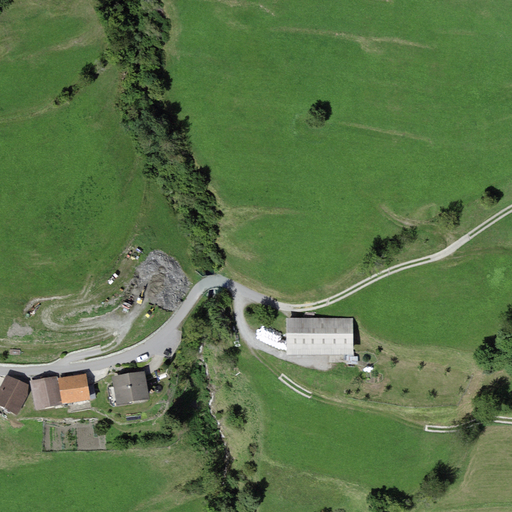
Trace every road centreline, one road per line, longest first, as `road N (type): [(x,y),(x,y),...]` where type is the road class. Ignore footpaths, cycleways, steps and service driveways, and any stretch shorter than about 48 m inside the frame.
road 1 (track): [(511,421),(436,429),(291,385),(251,346),(239,319),(243,290)]
road 2 (residential): [(0,371),(123,360),(165,335),(208,283),(275,304)]
road 3 (track): [(275,304),(303,308),(336,298),(443,253),(511,209)]
